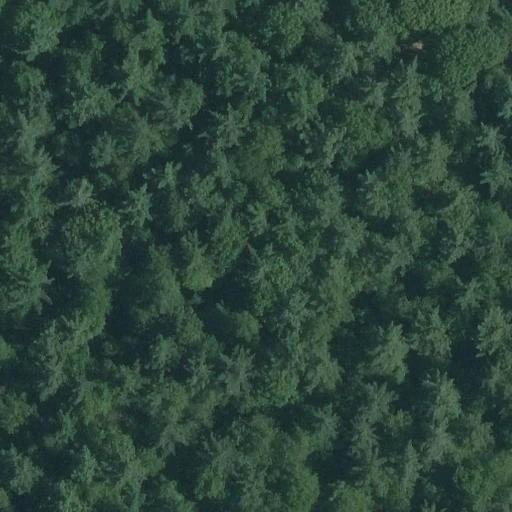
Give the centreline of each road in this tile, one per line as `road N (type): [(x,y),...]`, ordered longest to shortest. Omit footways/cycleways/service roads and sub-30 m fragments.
road 1 (track): [(378,511),(244,470),(50,428),(0,401)]
road 2 (track): [(511,73),(305,0)]
